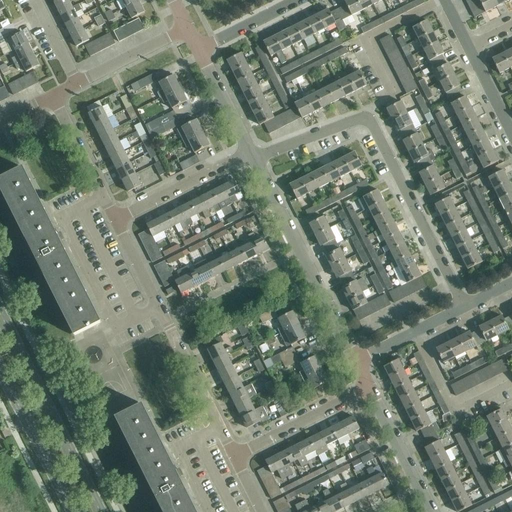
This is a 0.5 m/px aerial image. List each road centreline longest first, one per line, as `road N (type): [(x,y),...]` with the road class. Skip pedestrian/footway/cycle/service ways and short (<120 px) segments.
road 1 (residential): [(463,306),(369,123),(355,120),(254,158)]
road 2 (residential): [(236,457),(115,221)]
road 3 (residential): [(356,362),(254,158)]
road 4 (secondary): [(98,511),(0,316)]
road 5 (secondary): [(0,369),(71,511)]
road 6 (residential): [(115,221),(248,152)]
road 7 (residential): [(236,457),(367,389)]
road 8 (residential): [(432,511),(367,389)]
road 9 (residential): [(115,221),(54,97)]
road 10 (residential): [(187,29),(78,83)]
road 11 (residential): [(356,362),(463,306)]
